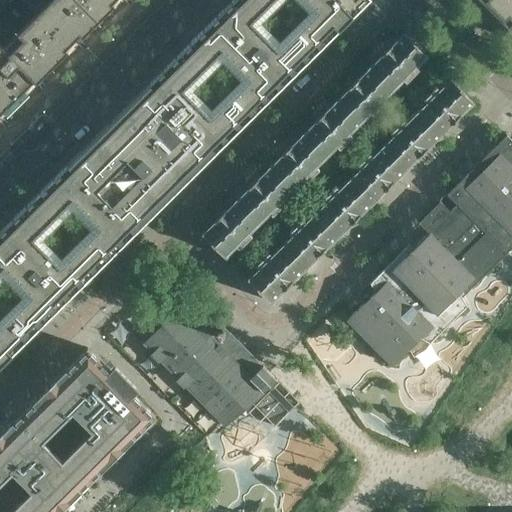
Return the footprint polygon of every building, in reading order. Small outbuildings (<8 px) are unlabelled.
[(0,366),(248,121),(369,0),(233,0),(0,231),(0,366)] [(82,38),(98,22),(76,0),(51,0),(19,33),(53,67),(68,52),(65,49),(79,36),(82,38)] [(76,0),(98,22),(114,6),(112,3),(115,0),(76,0)] [(486,0),(484,2),(494,12),(505,0),(486,0)] [(511,0),(505,0),(494,12),(503,21),(508,17),(511,21),(511,0)] [(19,33),(0,14),(0,114),(33,81),(36,84),(53,67),(19,33)] [(416,66),(427,56),(426,55),(425,53),(424,53),(406,35),(405,33),(405,34),(404,33),(403,34),(403,33),(401,35),(402,35),(392,45),(391,45),(382,55),(372,65),(370,66),(393,89),(403,79),(406,82),(419,69),(416,66)] [(383,100),(393,89),(370,66),(368,68),(368,69),(358,79),(358,78),(348,88),(349,88),(339,98),(338,98),(336,100),(359,122),(370,112),(373,115),(385,102),(383,100)] [(460,114),(470,103),(470,104),(472,102),(472,101),(472,100),(470,99),(452,81),(452,80),(451,79),(450,79),(439,89),(436,86),(424,99),(427,102),(416,112),(439,135),(441,133),(440,133),(450,123),(451,124),(460,114)] [(349,133),(359,122),(336,100),(334,101),(335,102),(325,112),(324,111),(315,121),(305,131),(303,133),(326,156),(337,145),(339,148),(352,136),(349,133)] [(427,147),(437,137),(439,135),(416,112),(406,122),(403,119),(390,132),(393,135),(382,145),(405,168),(407,167),(407,166),(417,156),(417,157),(427,147)] [(316,166),(326,156),(303,133),(301,135),(291,145),(281,154),(282,155),(272,165),(271,164),(270,166),(293,189),(303,179),(306,181),(319,169),(316,166)] [(505,254),(511,247),(511,140),(507,135),(447,195),(456,204),(450,211),(440,201),(418,223),(428,232),(409,244),(370,283),(375,292),(347,320),(357,337),(376,356),(393,366),(421,338),(429,343),(467,306),(460,293),(466,286),(470,289),(500,259),(499,258),(504,253),(505,254)] [(393,180),(403,170),(405,168),(382,145),(372,156),(369,153),(357,165),(360,168),(349,179),(372,202),(374,200),(373,200),(383,190),(384,190),(393,180)] [(282,199),(293,189),(270,166),(268,168),(258,178),(248,188),(238,198),(238,197),(236,199),(259,222),(270,212),(272,215),(285,202),(282,199)] [(360,213),(370,203),(370,204),(372,202),(349,179),(339,189),(336,186),(323,198),(326,201),(315,212),(338,235),(340,233),(350,223),(360,214),(360,213)] [(249,233),(259,222),(236,199),(234,201),(235,201),(225,211),(224,211),(215,221),(205,231),(204,231),(203,233),(202,234),(203,234),(203,235),(204,236),(205,236),(223,254),(224,256),(225,256),(236,245),(239,248),(252,236),(249,233)] [(326,246),(336,236),(337,237),(338,235),(315,212),(305,222),(302,219),(290,232),(293,235),(282,245),(305,268),(307,266),(306,266),(317,256),(327,247),(326,246)] [(293,280),(303,270),(305,268),(282,245),(272,255),(269,252),(256,265),(259,268),(248,279),(249,280),(248,280),(250,281),(268,299),(268,300),(270,301),(271,302),(271,301),(273,300),(283,290),(293,280)] [(262,367),(229,334),(230,334),(221,325),(213,334),(211,337),(184,309),(147,347),(223,424),(278,380),(276,378),(276,379),(264,367),(265,367),(263,365),(262,367)] [(0,436),(0,511),(59,511),(156,416),(133,393),(132,394),(124,385),(129,380),(116,366),(111,371),(89,349),(0,436)] [(275,388),(257,406),(275,424),(293,406),(275,388)]
